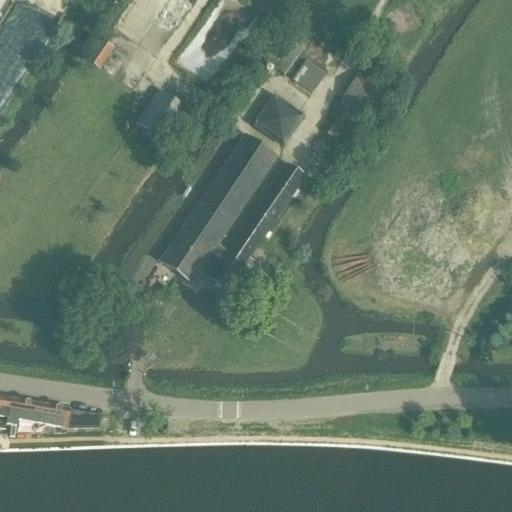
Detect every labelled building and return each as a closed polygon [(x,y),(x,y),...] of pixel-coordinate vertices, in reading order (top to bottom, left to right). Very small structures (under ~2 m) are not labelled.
[(284,34),(263,66),(282,79),(303,47),(284,34)] [(100,41),(84,64),(97,73),(112,50),(100,41)] [(304,63),(289,83),(311,99),(325,77),(304,63)] [(330,149),(342,157),(359,131),(348,124),(353,116),(369,126),(388,95),(357,75),(319,133),(334,143),(330,149)] [(134,128),(165,148),(187,116),(157,95),(134,128)] [(159,263),(160,264),(190,284),(190,285),(191,286),(192,284),(211,255),(221,262),(210,279),(210,278),(209,280),(210,281),(226,291),(226,292),(227,293),(228,291),(239,276),(253,285),(263,270),(249,261),(301,182),(284,170),(226,256),(216,248),(274,163),(241,140),(179,233),(160,262),(159,263)] [(10,402),(0,399),(0,430),(4,432),(5,427),(10,402)] [(47,408),(10,402),(5,427),(16,429),(17,423),(70,432),(99,431),(101,418),(47,408)]
